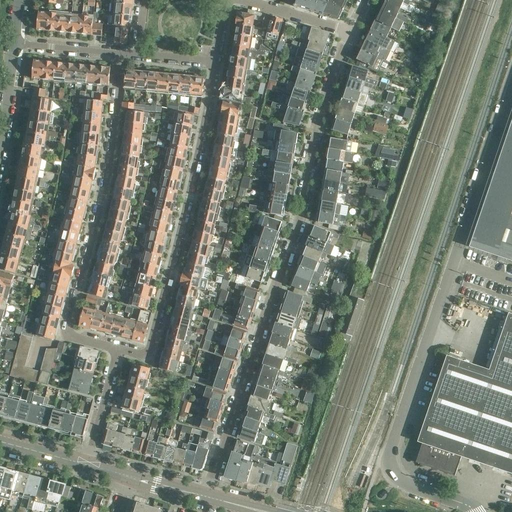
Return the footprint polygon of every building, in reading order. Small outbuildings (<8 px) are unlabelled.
[(329,2),(324,0),(295,0),(294,6),(323,14),(329,2)] [(324,0),(329,2),(343,9),(347,0),(324,0)] [(382,7),(380,10),(406,23),(408,19),(398,14),(401,8),(384,0),(384,1),(383,2),(381,5),(382,7)] [(384,0),(401,8),(404,3),(410,6),(412,2),(408,0),(384,0)] [(109,13),(114,14),(132,16),(133,5),(115,3),(110,2),(110,8),(109,13)] [(329,2),(323,14),(339,19),(343,9),(329,2)] [(441,14),(445,5),(439,3),(435,12),(441,14)] [(238,23),(238,24),(255,27),(255,26),(253,26),(255,20),(263,22),(261,29),(264,29),(268,30),(272,17),(248,10),(248,14),(238,12),(236,23),(238,23)] [(376,19),(375,20),(392,28),(394,23),(404,27),(406,23),(380,10),(378,15),(377,15),(375,18),(376,19)] [(44,12),(39,12),(38,22),(34,22),(34,28),(37,29),(48,30),(50,13),(50,12),(44,12)] [(50,13),(48,30),(59,31),(61,13),(57,13),(50,13)] [(61,13),(59,31),(70,33),(72,14),(61,13)] [(431,21),(438,24),(442,16),(434,13),(431,21)] [(72,14),(70,33),(81,34),(83,16),(82,16),(72,14)] [(132,16),(114,14),(113,26),(117,26),(131,27),(132,16)] [(83,16),(81,34),(92,35),(93,23),(94,17),(89,16),(89,17),(83,16)] [(267,33),(266,38),(277,41),(278,36),(279,36),(283,20),(272,17),(268,30),(267,33)] [(373,26),(371,30),(387,38),(392,28),(375,20),(375,21),(374,21),(372,24),(373,26)] [(93,23),(92,35),(102,36),(103,24),(98,24),(93,23)] [(238,24),(236,35),(253,38),(255,27),(238,24)] [(117,26),(115,42),(115,43),(127,44),(128,33),(130,33),(131,27),(117,26)] [(308,27),(305,34),(303,33),(302,38),(310,41),(325,46),(330,33),(308,27)] [(365,39),(366,39),(391,51),(396,42),(387,38),(371,30),(369,34),(368,34),(366,37),(367,38),(365,39)] [(236,35),(234,45),(251,48),(253,38),(236,35)] [(363,46),(362,49),(378,57),(383,60),(387,61),(391,51),(366,39),(366,40),(364,41),(363,44),(363,46)] [(291,46),(298,48),(299,48),(322,55),(325,46),(310,41),(308,46),(300,43),(293,40),(291,45),(291,46)] [(428,57),(432,47),(422,43),(418,52),(428,57)] [(279,44),(277,52),(282,53),(284,54),(285,50),(282,50),(283,45),(279,44)] [(234,45),(232,56),(255,60),(258,61),(258,55),(265,54),(266,50),(261,50),(255,49),(251,48),(234,45)] [(322,55),(299,48),(296,58),(319,65),(322,55)] [(362,49),(361,50),(360,51),(358,53),(359,55),(357,59),(362,62),(360,66),(377,72),(383,60),(378,57),(362,49)] [(417,55),(415,60),(420,63),(423,57),(417,55)] [(253,70),(255,60),(232,56),(231,67),(253,70)] [(296,58),(295,62),(293,67),(316,74),(319,65),(296,58)] [(32,78),(33,78),(35,78),(35,79),(43,80),(45,61),(34,60),(32,78)] [(45,61),(43,80),(54,81),(56,62),(45,61)] [(56,62),(54,81),(65,82),(66,63),(56,62)] [(66,63),(65,82),(75,83),(77,64),(66,63)] [(77,64),(75,83),(86,84),(88,66),(77,64)] [(88,66),(86,84),(97,85),(99,67),(88,66)] [(352,66),(349,77),(365,82),(369,84),(377,86),(378,82),(367,78),(368,72),(352,66)] [(99,67),(97,85),(105,86),(105,85),(109,86),(110,68),(99,67)] [(231,67),(229,78),(246,81),(247,75),(250,76),(251,74),(257,76),(258,71),(253,70),(231,67)] [(316,74),(293,67),(292,71),(299,73),(297,79),(313,84),(316,74)] [(126,70),(125,88),(127,88),(127,89),(131,89),(131,93),(135,93),(136,90),(138,71),(126,70)] [(138,71),(136,90),(147,91),(149,72),(148,72),(147,71),(143,70),(142,72),(138,71)] [(272,71),(270,79),(276,81),(278,73),(276,72),(272,71)] [(149,72),(147,91),(158,92),(160,74),(159,73),(158,72),(155,72),(153,73),(149,72)] [(160,74),(158,92),(169,93),(171,75),(170,75),(169,73),(166,73),(165,74),(160,74)] [(171,75),(169,93),(180,94),(182,76),(181,76),(180,74),(177,74),(175,75),(171,75)] [(182,76),(180,94),(191,95),(193,77),(192,77),(192,75),(188,75),(187,76),(182,76)] [(193,77),(191,95),(197,96),(197,95),(203,96),(204,78),(193,77)] [(349,77),(346,88),(368,95),(370,88),(373,89),(375,85),(369,84),(365,82),(349,77)] [(227,88),(242,91),(244,91),(246,81),(229,78),(227,88)] [(282,85),(286,86),(310,93),(313,84),(297,79),(296,84),(284,80),(282,85)] [(269,81),(267,89),(271,91),(272,85),(275,86),(276,83),(273,82),(269,81)] [(310,93),(286,86),(285,90),(293,92),(291,98),(307,103),(310,93)] [(35,88),(34,96),(46,97),(46,92),(47,90),(39,89),(35,88)] [(227,89),(225,88),(223,99),(241,102),(249,103),(250,99),(241,97),(242,91),(227,88),(227,89)] [(346,88),(342,98),(364,105),(368,95),(346,88)] [(392,102),(394,96),(396,93),(389,90),(386,100),(392,102)] [(33,98),(31,110),(55,114),(58,114),(59,110),(53,110),(54,109),(51,108),(52,104),(51,104),(51,101),(33,98)] [(276,99),(275,104),(304,112),(307,103),(291,98),(290,103),(276,99)] [(342,98),(339,109),(355,114),(362,116),(366,106),(364,105),(342,98)] [(85,99),(84,111),(102,113),(102,112),(103,112),(104,106),(102,106),(103,101),(95,100),(85,99)] [(224,102),(222,113),(239,116),(241,104),(227,101),(227,102),(224,102)] [(275,104),(272,103),(271,108),(287,112),(283,123),(284,123),(299,126),(301,121),(301,122),(304,112),(275,104)] [(190,107),(189,112),(199,114),(200,109),(190,106),(190,107)] [(335,119),(356,126),(358,122),(353,121),(355,114),(339,109),(336,119),(335,119)] [(31,110),(30,121),(49,125),(54,125),(55,114),(31,110)] [(84,111),(83,122),(101,124),(101,123),(102,123),(103,117),(101,117),(102,113),(84,111)] [(125,116),(125,122),(144,124),(144,116),(144,113),(127,111),(127,116),(125,116)] [(177,112),(174,123),(192,127),(193,122),(194,122),(195,117),(194,117),(194,116),(177,112)] [(220,118),(219,123),(237,126),(239,116),(222,113),(221,118),(220,118)] [(335,119),(332,130),(348,135),(349,132),(350,132),(351,129),(355,130),(356,126),(335,119)] [(389,125),(386,124),(377,121),(376,120),(373,131),(383,134),(386,135),(389,125)] [(30,121),(28,133),(56,138),(56,133),(48,131),(49,125),(30,121)] [(83,122),(82,133),(99,135),(99,134),(101,134),(101,128),(100,128),(101,124),(83,122)] [(144,124),(125,122),(124,128),(126,128),(125,133),(142,135),(143,129),(144,124)] [(511,122),(493,178),(511,184),(511,122)] [(174,123),(172,134),(191,138),(192,132),(191,132),(192,127),(174,123)] [(219,130),(218,134),(235,137),(237,126),(219,123),(218,130),(219,130)] [(292,128),(274,124),(273,130),(276,130),(275,135),(281,137),(280,142),(296,145),(298,134),(292,133),(292,128)] [(24,143),(25,144),(43,147),(45,148),(46,141),(55,142),(56,138),(28,133),(27,138),(26,137),(25,138),(24,143)] [(82,133),(80,144),(98,147),(98,140),(100,140),(100,135),(99,135),(82,133)] [(123,137),(122,143),(141,146),(142,135),(125,133),(125,138),(123,137)] [(172,134),(170,144),(187,148),(188,144),(190,144),(191,138),(172,134)] [(215,140),(214,144),(233,148),(234,142),(235,137),(218,134),(217,140),(215,140)] [(329,147),(329,148),(346,151),(351,152),(352,142),(348,141),(331,138),(330,143),(329,144),(329,147)] [(274,141),(272,151),(294,155),(296,145),(280,142),(274,141)] [(123,149),(122,155),(139,158),(141,146),(122,143),(122,149),(123,149)] [(25,144),(22,155),(41,159),(43,159),(45,158),(46,154),(44,152),(45,148),(43,147),(25,144)] [(80,147),(78,154),(97,158),(98,152),(97,151),(98,147),(80,144),(80,147)] [(170,144),(168,155),(186,160),(188,154),(186,154),(187,148),(170,144)] [(215,151),(214,156),(231,159),(233,148),(214,144),(213,151),(215,151)] [(375,157),(380,158),(384,147),(379,145),(375,157)] [(401,150),(385,147),(383,158),(397,161),(401,150)] [(328,159),(327,159),(344,162),(345,156),(358,159),(359,154),(346,151),(329,148),(329,153),(327,154),(327,157),(328,159)] [(272,151),(266,150),(263,149),(262,154),(274,157),(278,157),(277,162),(293,165),(294,155),(272,151)] [(78,154),(77,166),(95,169),(96,168),(94,168),(95,163),(96,163),(97,158),(78,154)] [(22,155),(20,166),(38,170),(41,159),(22,155)] [(120,159),(119,166),(137,169),(139,158),(122,155),(122,160),(120,159)] [(168,155),(166,166),(183,170),(184,165),(185,165),(186,160),(168,155)] [(211,161),(210,166),(228,170),(231,159),(214,156),(212,161),(211,161)] [(327,166),(326,169),(343,172),(344,162),(327,159),(327,160),(328,160),(328,161),(327,161),(326,165),(327,166)] [(267,165),(266,171),(291,175),(293,165),(277,162),(268,161),(267,165)] [(20,166),(18,178),(36,182),(38,170),(20,166)] [(75,174),(75,176),(94,181),(95,169),(77,166),(75,174)] [(119,171),(118,177),(136,180),(137,169),(119,166),(118,171),(119,171)] [(166,166),(163,177),(182,182),(183,176),(181,176),(183,170),(166,166)] [(210,173),(209,177),(226,182),(228,170),(210,166),(209,172),(210,173)] [(266,171),(258,169),(258,174),(264,175),(263,176),(274,177),(273,183),(289,185),(291,175),(266,171)] [(324,174),(323,180),(341,183),(343,172),(326,169),(326,174),(324,174)] [(75,176),(72,187),(91,192),(92,185),(91,185),(92,181),(94,181),(75,176)] [(116,181),(115,187),(133,191),(135,181),(136,180),(118,177),(117,181),(116,181)] [(163,177),(160,188),(178,192),(179,187),(180,188),(182,182),(163,177)] [(206,182),(205,188),(223,193),(226,182),(209,177),(208,182),(206,182)] [(18,178),(16,189),(34,193),(36,182),(18,178)] [(251,179),(243,178),(242,188),(247,189),(249,190),(251,179)] [(511,184),(493,178),(470,247),(511,261),(511,184)] [(323,186),(323,190),(339,193),(341,183),(323,180),(322,185),(323,186)] [(389,183),(383,181),(381,189),(387,190),(389,183)] [(262,186),(261,191),(267,192),(287,195),(289,185),(273,183),(273,188),(262,186)] [(72,187),(70,198),(87,202),(88,197),(90,197),(91,192),(72,187)] [(115,193),(114,198),(131,203),(132,197),(133,191),(115,187),(114,193),(115,193)] [(387,190),(377,188),(367,187),(364,197),(384,201),(385,198),(387,190)] [(160,188),(158,198),(176,203),(178,197),(176,197),(178,192),(160,188)] [(205,193),(204,199),(221,203),(223,193),(205,188),(204,193),(205,193)] [(16,189),(14,201),(32,204),(34,193),(16,189)] [(321,200),(321,201),(338,203),(339,193),(323,190),(322,195),(321,195),(320,200),(321,200)] [(267,192),(261,191),(260,191),(259,195),(266,196),(265,202),(286,206),(287,195),(267,192)] [(70,198),(67,208),(86,213),(88,207),(86,206),(87,202),(70,198)] [(111,202),(110,209),(128,214),(131,203),(114,198),(113,203),(111,202)] [(158,198),(155,209),(172,213),(174,208),(175,208),(176,203),(158,198)] [(201,203),(200,209),(218,214),(221,203),(204,199),(203,204),(201,203)] [(10,211),(29,215),(32,204),(14,201),(12,210),(10,211)] [(319,207),(318,211),(336,214),(338,203),(321,201),(320,201),(320,203),(319,203),(318,206),(319,207)] [(264,207),(250,205),(249,212),(259,214),(261,212),(284,216),(286,206),(265,202),(264,207)] [(67,208),(64,219),(82,223),(83,218),(84,218),(86,213),(67,208)] [(110,214),(109,220),(126,224),(127,219),(128,214),(110,209),(109,214),(110,214)] [(155,209),(152,220),(171,224),(172,219),(171,218),(172,213),(155,209)] [(200,215),(199,220),(215,224),(218,214),(200,209),(199,215),(200,215)] [(371,219),(379,221),(381,211),(373,209),(371,219)] [(11,218),(10,223),(28,228),(32,216),(29,215),(10,211),(9,217),(11,218)] [(317,217),(316,222),(333,225),(332,229),(341,231),(342,227),(339,226),(342,215),(336,214),(318,211),(318,213),(317,214),(317,216),(317,217)] [(256,225),(263,227),(280,232),(281,229),(280,227),(282,222),(266,216),(260,215),(256,225)] [(238,219),(233,218),(231,227),(236,228),(237,222),(241,223),(242,220),(238,219)] [(64,219),(62,229),(79,234),(79,233),(81,233),(82,228),(81,227),(82,223),(64,219)] [(106,224),(104,230),(123,235),(126,224),(109,220),(107,224),(106,224)] [(152,220),(150,230),(167,234),(168,230),(170,230),(171,224),(152,220)] [(196,225),(195,231),(213,235),(215,224),(199,220),(197,225),(196,225)] [(10,223),(7,234),(25,239),(31,241),(34,229),(28,228),(10,223)] [(310,233),(311,235),(311,236),(327,243),(327,242),(331,244),(333,237),(338,239),(339,235),(334,234),(331,232),(330,232),(315,226),(313,230),(311,231),(310,233)] [(263,227),(259,237),(277,242),(279,242),(280,238),(279,237),(280,232),(263,227)] [(62,229),(59,240),(76,245),(77,240),(79,241),(80,235),(79,235),(79,234),(62,229)] [(362,237),(371,239),(373,231),(365,229),(362,237)] [(104,236),(103,240),(120,245),(123,235),(104,230),(103,236),(104,236)] [(150,230),(147,241),(166,246),(167,240),(166,239),(167,234),(150,230)] [(195,236),(193,242),(210,246),(213,235),(195,231),(193,236),(195,236)] [(7,234),(4,245),(22,250),(25,241),(25,239),(7,234)] [(253,235),(250,245),(273,253),(275,248),(277,248),(278,245),(277,243),(277,242),(259,237),(253,235)] [(327,243),(311,236),(310,237),(309,237),(307,242),(308,242),(307,246),(327,254),(329,249),(325,248),(327,243)] [(235,240),(229,238),(225,248),(231,250),(235,240)] [(59,240),(56,250),(75,255),(76,250),(75,249),(76,245),(59,240)] [(101,246),(99,251),(117,256),(120,245),(103,240),(102,246),(101,246)] [(147,241),(145,252),(162,256),(163,251),(164,251),(166,246),(147,241)] [(208,256),(213,258),(216,247),(210,246),(193,242),(192,246),(191,246),(189,252),(208,256)] [(4,245),(1,256),(19,261),(22,250),(4,245)] [(273,253),(250,245),(248,249),(252,251),(254,252),(253,257),(270,263),(270,262),(272,262),(273,258),(272,257),(273,253)] [(327,254),(307,246),(305,251),(304,251),(302,255),(319,262),(321,257),(326,259),(328,254),(327,254)] [(56,262),(57,262),(71,266),(72,261),(73,261),(75,255),(56,250),(53,262),(56,262)] [(99,257),(98,262),(114,267),(117,256),(99,251),(98,257),(99,257)] [(145,252),(142,263),(160,267),(162,261),(160,261),(162,256),(145,252)] [(189,257),(188,263),(205,268),(208,256),(189,252),(188,257),(189,257)] [(299,265),(315,272),(324,275),(325,272),(317,268),(319,262),(302,255),(300,260),(301,261),(299,265)] [(1,256),(0,259),(0,268),(16,273),(19,261),(1,256)] [(241,264),(248,266),(267,273),(268,268),(270,268),(271,265),(270,264),(270,263),(253,257),(251,263),(243,260),(241,264)] [(54,271),(53,272),(70,277),(70,276),(72,276),(74,267),(71,266),(57,262),(54,271)] [(95,267),(94,272),(112,277),(114,267),(98,262),(96,267),(95,267)] [(142,263),(139,273),(156,278),(157,272),(159,273),(160,267),(142,263)] [(185,268),(184,273),(202,278),(209,280),(211,269),(205,268),(188,263),(186,268),(185,268)] [(295,274),(295,275),(311,281),(311,282),(315,283),(319,273),(315,272),(299,265),(297,269),(296,269),(294,273),(295,274)] [(244,277),(245,277),(246,277),(261,282),(262,282),(264,276),(266,276),(267,273),(248,266),(244,277)] [(0,270),(0,284),(11,287),(15,275),(0,270)] [(53,272),(50,283),(69,288),(71,281),(69,281),(70,277),(53,272)] [(92,283),(109,288),(114,289),(117,279),(112,277),(94,272),(92,278),(93,279),(92,283)] [(139,273),(136,283),(154,289),(156,282),(155,282),(156,278),(139,273)] [(180,283),(182,284),(199,288),(202,278),(184,273),(183,273),(180,283)] [(307,292),(311,282),(311,281),(295,275),(294,276),(293,276),(292,279),(292,281),(291,285),(306,292),(307,292)] [(235,283),(236,284),(242,285),(258,291),(261,282),(246,277),(245,277),(245,278),(241,276),(240,280),(236,279),(235,283)] [(357,277),(354,284),(360,286),(363,279),(357,277)] [(229,281),(223,279),(220,289),(222,290),(226,291),(229,281)] [(50,283),(48,293),(65,298),(66,292),(68,293),(69,288),(50,283)] [(89,293),(89,294),(103,298),(102,298),(106,299),(109,288),(92,283),(91,288),(89,288),(88,293),(89,293)] [(128,292),(133,294),(150,299),(152,294),(153,294),(154,289),(136,283),(134,290),(123,287),(122,291),(128,292)] [(0,296),(8,299),(11,287),(0,284),(0,296)] [(180,288),(179,294),(197,299),(199,288),(182,284),(181,289),(180,288)] [(236,284),(235,288),(245,292),(244,296),(258,301),(257,301),(261,291),(258,291),(242,285),(236,284)] [(228,291),(226,291),(222,290),(219,299),(225,301),(228,291)] [(287,290),(284,301),(302,307),(304,302),(313,305),(314,300),(306,297),(287,290)] [(334,301),(337,292),(331,290),(328,299),(334,301)] [(48,293),(45,304),(63,309),(65,303),(63,302),(65,298),(48,293)] [(150,299),(133,294),(130,306),(134,307),(134,306),(148,310),(148,309),(149,309),(150,304),(149,303),(150,299)] [(197,299),(179,294),(177,300),(178,300),(177,305),(194,309),(197,299)] [(87,296),(86,301),(97,305),(98,299),(92,296),(88,295),(87,296)] [(0,308),(5,310),(8,299),(0,296),(0,308)] [(236,300),(234,304),(255,310),(258,301),(244,296),(242,302),(236,300)] [(353,298),(347,315),(358,318),(364,301),(353,298)] [(16,301),(12,300),(11,303),(15,304),(14,308),(18,309),(19,305),(26,307),(26,304),(16,301)] [(284,301),(280,312),(299,318),(302,307),(284,301)] [(45,304),(42,314),(59,319),(61,313),(62,314),(63,309),(45,304)] [(255,310),(234,304),(233,309),(239,311),(237,315),(252,320),(255,310)] [(194,309),(177,305),(176,310),(175,310),(173,315),(191,320),(194,309)] [(327,309),(322,323),(318,337),(321,338),(325,339),(329,325),(334,311),(335,308),(328,305),(327,309)] [(88,309),(85,308),(80,326),(91,329),(96,310),(89,308),(88,309)] [(223,311),(216,309),(213,319),(220,321),(223,311)] [(96,310),(91,329),(96,330),(102,331),(106,313),(96,310)] [(141,310),(138,321),(132,340),(144,343),(149,325),(152,313),(141,310)] [(280,312),(276,323),(295,329),(299,318),(280,312)] [(106,313),(102,331),(107,333),(112,334),(117,316),(106,313)] [(318,313),(314,323),(319,325),(323,314),(318,313)] [(418,442),(423,443),(416,462),(455,475),(462,456),(511,473),(511,313),(509,313),(490,370),(447,356),(418,442)] [(42,314),(39,325),(58,330),(59,323),(58,323),(59,319),(42,314)] [(173,322),(172,326),(188,330),(191,320),(173,315),(172,321),(173,322)] [(226,317),(224,322),(248,330),(251,320),(252,320),(237,315),(236,321),(226,317)] [(347,315),(342,332),(339,337),(350,341),(352,335),(353,335),(358,318),(347,315)] [(117,316),(112,334),(118,336),(118,335),(123,337),(128,319),(117,316)] [(128,319),(123,337),(128,338),(128,339),(132,340),(138,321),(128,319)] [(215,321),(210,320),(207,330),(209,330),(212,331),(215,321)] [(276,323),(273,333),(289,339),(291,340),(294,341),(297,330),(295,329),(276,323)] [(24,327),(18,325),(15,333),(22,335),(23,332),(24,327)] [(39,325),(36,335),(54,340),(55,336),(56,336),(58,330),(39,325)] [(194,332),(188,330),(172,326),(170,331),(169,331),(168,336),(191,342),(194,332)] [(226,331),(224,335),(244,341),(247,332),(234,327),(232,333),(226,331)] [(23,332),(22,335),(21,338),(32,341),(34,335),(23,332)] [(272,339),(270,343),(287,350),(297,353),(298,349),(289,346),(291,340),(289,339),(273,333),(274,333),(273,334),(272,335),(271,337),(272,339)] [(221,344),(227,346),(242,351),(245,341),(244,341),(224,335),(221,344)] [(188,353),(191,342),(168,336),(166,342),(167,342),(166,347),(183,351),(188,353)] [(21,338),(19,345),(30,348),(32,341),(21,338)] [(323,351),(327,340),(321,338),(317,349),(323,351)] [(6,348),(16,350),(18,342),(8,339),(6,348)] [(203,349),(207,351),(211,341),(206,340),(203,349)] [(58,348),(57,352),(62,354),(65,343),(60,342),(58,345),(57,348),(58,348)] [(268,349),(267,354),(284,360),(287,361),(288,361),(296,364),(297,360),(289,357),(285,356),(287,350),(270,343),(270,345),(269,345),(268,348),(268,349)] [(19,345),(17,351),(29,354),(30,348),(19,345)] [(216,348),(215,353),(218,354),(238,361),(241,351),(242,351),(227,346),(225,352),(216,348)] [(80,351),(78,358),(98,363),(100,352),(81,347),(80,351)] [(164,352),(162,357),(180,362),(183,351),(166,347),(165,352),(164,352)] [(45,354),(55,357),(57,352),(58,348),(57,348),(48,349),(47,348),(45,354)] [(312,349),(309,357),(319,360),(321,353),(312,349)] [(4,360),(12,362),(15,353),(7,351),(4,360)] [(17,351),(15,358),(27,361),(29,354),(17,351)] [(45,354),(44,359),(54,362),(55,357),(45,354)] [(263,364),(285,372),(288,361),(284,360),(267,354),(267,355),(266,355),(265,358),(265,359),(264,364),(263,364)] [(162,363),(160,368),(173,372),(177,373),(180,362),(162,357),(161,363),(162,363)] [(15,358),(14,364),(25,367),(27,361),(15,358)] [(78,358),(75,368),(94,373),(95,369),(96,368),(98,363),(78,358)] [(222,364),(215,361),(214,366),(234,372),(237,363),(223,358),(222,364)] [(44,359),(42,365),(53,367),(54,362),(44,359)] [(25,367),(14,364),(10,376),(22,379),(25,367)] [(131,369),(130,375),(148,380),(150,372),(151,369),(134,364),(133,370),(131,369)] [(263,364),(259,374),(277,381),(279,375),(289,378),(290,374),(285,372),(263,364)] [(42,365),(41,370),(51,373),(53,367),(42,365)] [(234,372),(214,366),(212,370),(219,372),(217,377),(232,382),(235,372),(234,372)] [(25,367),(22,379),(27,380),(30,369),(25,367)] [(75,368),(72,379),(91,384),(91,383),(93,382),(93,379),(92,378),(94,373),(75,368)] [(315,382),(318,372),(308,368),(305,378),(315,382)] [(30,369),(27,380),(32,382),(35,370),(30,369)] [(35,370),(32,382),(38,383),(41,371),(35,370)] [(41,370),(38,382),(48,384),(51,373),(41,370)] [(257,384),(257,385),(273,391),(277,393),(283,395),(286,396),(288,391),(278,388),(275,387),(277,381),(259,374),(256,384),(257,384)] [(129,381),(128,385),(145,390),(148,380),(130,375),(128,381),(129,381)] [(209,380),(194,376),(192,380),(207,385),(208,385),(228,392),(231,382),(232,382),(217,377),(211,375),(209,380)] [(72,379),(69,390),(88,394),(88,393),(90,393),(91,389),(89,389),(91,384),(72,379)] [(125,390),(124,396),(143,401),(145,390),(128,385),(127,391),(125,390)] [(254,394),(253,395),(270,401),(269,401),(271,395),(272,395),(273,391),(257,385),(255,389),(255,390),(253,393),(254,394)] [(207,387),(206,390),(204,397),(210,399),(210,398),(224,403),(227,394),(207,387)] [(0,391),(0,415),(4,416),(9,398),(10,394),(0,391)] [(305,396),(304,401),(310,403),(311,398),(313,393),(307,391),(305,396)] [(20,401),(15,419),(16,421),(20,422),(21,421),(27,422),(31,404),(34,393),(30,392),(27,403),(20,401)] [(249,406),(265,412),(266,412),(268,413),(269,410),(272,411),(275,403),(270,401),(253,395),(253,396),(252,397),(251,400),(251,401),(250,406),(249,406)] [(124,402),(122,407),(137,411),(140,412),(143,401),(124,396),(122,401),(124,402)] [(9,398),(4,416),(8,417),(9,419),(13,420),(14,419),(15,419),(20,401),(9,398)] [(171,408),(177,410),(179,400),(174,398),(171,408)] [(202,402),(201,406),(221,413),(224,404),(224,403),(210,398),(210,399),(208,404),(202,402)] [(61,412),(54,410),(49,428),(50,428),(50,430),(54,431),(55,430),(60,431),(65,413),(66,410),(68,404),(68,402),(63,401),(61,408),(62,408),(61,412)] [(191,403),(184,401),(181,411),(186,412),(188,413),(191,403)] [(43,407),(31,404),(27,422),(28,424),(31,425),(33,424),(38,425),(43,407)] [(201,406),(199,411),(205,413),(204,417),(218,422),(221,413),(201,406)] [(249,406),(246,416),(262,421),(267,423),(269,419),(269,418),(276,421),(278,416),(273,415),(268,413),(266,412),(265,412),(249,406)] [(54,410),(43,407),(38,425),(42,426),(43,428),(46,429),(48,428),(49,428),(54,410)] [(77,416),(71,436),(83,439),(88,419),(90,415),(78,412),(77,416)] [(176,414),(167,412),(165,420),(173,422),(176,414)] [(71,436),(77,416),(69,414),(65,413),(60,431),(65,432),(66,434),(71,436)] [(152,418),(147,416),(142,415),(141,420),(146,421),(146,423),(150,424),(152,418)] [(246,416),(242,427),(258,432),(262,421),(246,416)] [(195,421),(194,426),(214,432),(217,423),(218,423),(218,422),(204,417),(202,423),(195,421)] [(108,423),(107,429),(103,443),(112,446),(113,446),(116,432),(118,425),(108,423)] [(293,432),(300,434),(303,425),(296,423),(293,432)] [(116,432),(113,446),(122,449),(128,428),(123,427),(121,433),(116,432)] [(242,427),(239,437),(249,440),(249,442),(251,443),(252,442),(255,443),(258,432),(242,427)] [(128,428),(122,449),(132,452),(136,437),(130,436),(132,429),(128,428)] [(196,452),(192,468),(200,470),(203,469),(209,450),(214,434),(202,431),(201,435),(198,445),(196,452)] [(136,437),(132,452),(132,451),(142,454),(147,433),(143,432),(141,439),(136,437)] [(149,434),(144,454),(153,457),(157,443),(152,442),(154,435),(149,434)] [(157,443),(153,457),(153,458),(163,460),(168,439),(159,437),(157,443)] [(168,439),(163,460),(173,463),(177,448),(172,447),(173,440),(168,439)] [(238,440),(234,452),(227,474),(228,475),(229,476),(228,478),(237,480),(242,464),(243,462),(245,455),(249,444),(238,440)] [(187,450),(183,465),(192,468),(196,452),(198,445),(189,442),(188,444),(187,450)] [(177,448),(173,463),(173,462),(183,465),(187,450),(188,444),(184,443),(182,449),(177,448)] [(275,470),(271,481),(285,485),(297,446),(288,443),(287,443),(280,465),(276,464),(274,469),(275,470)] [(242,464),(237,480),(245,482),(245,481),(248,482),(252,467),(253,465),(254,463),(254,461),(257,453),(259,446),(255,445),(253,452),(250,461),(248,461),(248,463),(243,462),(242,464)] [(257,453),(248,482),(256,484),(256,483),(258,484),(264,464),(267,456),(257,453)] [(264,464),(258,484),(269,487),(271,481),(275,470),(274,469),(273,469),(268,467),(269,465),(264,464)] [(0,490),(0,491),(11,495),(17,473),(12,472),(13,471),(7,469),(7,470),(5,470),(0,490)] [(17,473),(11,495),(23,498),(29,476),(24,474),(23,473),(19,472),(18,473),(17,473)] [(29,476),(23,498),(30,500),(29,505),(27,511),(31,511),(33,507),(35,501),(40,479),(35,478),(35,476),(31,475),(29,476)] [(35,501),(46,504),(52,482),(47,481),(47,480),(42,478),(41,479),(40,479),(35,501)] [(52,482),(46,504),(58,507),(59,503),(60,503),(62,496),(65,485),(59,484),(58,482),(55,481),(53,483),(52,482)] [(65,485),(62,496),(67,498),(71,499),(74,492),(70,491),(71,487),(65,485)] [(77,501),(82,503),(100,508),(102,507),(103,503),(102,502),(104,497),(81,490),(77,501)] [(82,503),(79,511),(98,511),(100,508),(82,503)]
